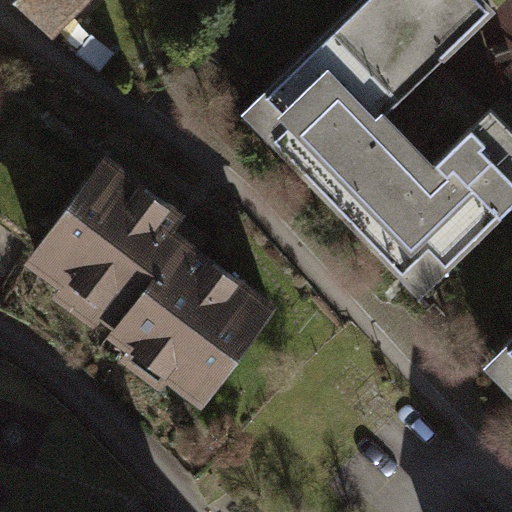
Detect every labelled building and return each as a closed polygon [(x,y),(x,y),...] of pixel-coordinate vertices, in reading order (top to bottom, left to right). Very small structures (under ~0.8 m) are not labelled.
[(19,0),(52,30),(83,0),(19,0)] [(483,0),(356,0),(242,112),(422,295),(511,206),(511,128),(491,107),(431,167),(379,114),(490,6),(483,0)] [(0,114),(0,212),(44,246),(106,162),(15,94),(0,114)] [(182,211),(109,158),(106,162),(44,246),(40,252),(106,301),(100,309),(174,362),(167,371),(205,399),(276,303),(171,226),(182,211)] [(511,338),(485,365),(511,392),(511,338)]
